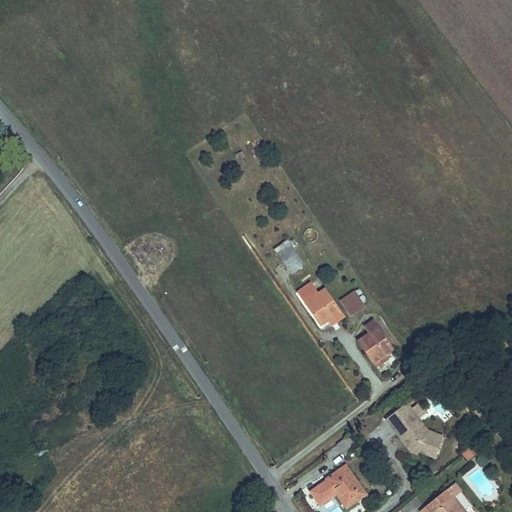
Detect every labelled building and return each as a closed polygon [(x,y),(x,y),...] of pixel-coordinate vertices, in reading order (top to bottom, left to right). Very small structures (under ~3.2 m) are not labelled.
[(316,229),(304,231),(306,242),(317,240),(316,229)] [(302,265),(285,240),(273,249),(289,274),(302,265)] [(335,314),(320,292),(304,303),(319,325),(335,314)] [(363,308),(353,292),(338,301),(348,317),(363,308)] [(355,344),(370,365),(391,350),(377,329),(355,344)] [(439,441),(425,435),(421,437),(411,423),(407,426),(402,419),(408,414),(403,407),(382,424),(393,438),(396,435),(410,453),(414,455),(415,455),(431,462),(439,441)] [(425,435),(408,414),(402,419),(407,426),(411,423),(421,437),(425,435)] [(410,453),(396,435),(393,438),(407,456),(414,459),(415,455),(414,455),(410,453)] [(343,461),(355,453),(345,440),(334,449),(343,461)] [(480,452),(475,446),(463,455),(469,462),(480,452)] [(345,466),(326,479),(327,480),(311,492),(320,505),(337,494),(339,492),(348,506),(365,494),(345,466)] [(420,511),(421,511),(433,511),(452,497),(453,497),(460,491),(455,484),(420,511)] [(339,492),(337,494),(347,508),(348,506),(339,492)] [(464,511),(453,497),(452,497),(433,511),(464,511)]
